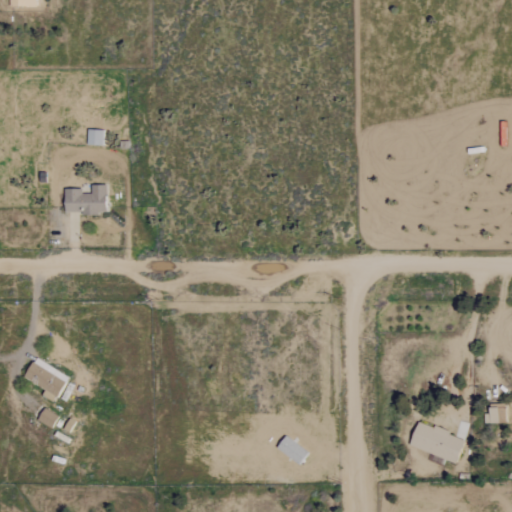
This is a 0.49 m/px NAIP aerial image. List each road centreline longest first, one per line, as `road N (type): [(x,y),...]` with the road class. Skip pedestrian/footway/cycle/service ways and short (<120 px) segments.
road 1 (residential): [(0,267),(511,267)]
road 2 (track): [(358,511),(353,266)]
road 3 (track): [(480,265),(463,412)]
